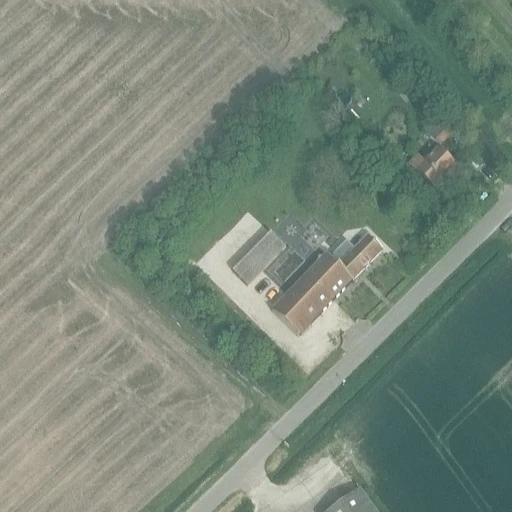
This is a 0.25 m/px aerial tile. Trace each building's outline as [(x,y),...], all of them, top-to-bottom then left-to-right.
[(443,145),(454,134),(438,118),(424,133),(435,144),(439,141),(443,145)] [(435,192),(456,170),(438,152),(425,165),(418,157),(409,166),(435,192)] [(321,255),(331,244),(310,224),(300,235),(321,255)] [(233,273),(248,288),(285,248),(271,234),(233,273)] [(273,312),(299,338),(353,282),(382,253),(369,240),(356,253),(347,244),(331,260),(328,256),(273,312)] [(373,511),(359,492),(331,511),(373,511)]
